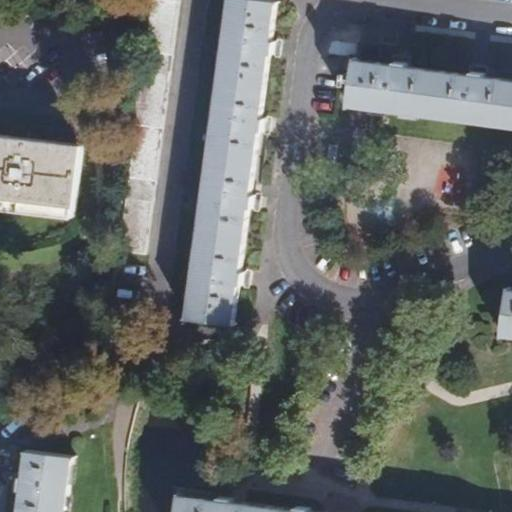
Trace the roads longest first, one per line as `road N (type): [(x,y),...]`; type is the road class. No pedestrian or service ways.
road 1 (residential): [(372,310),(339,308),(299,285),(280,246),(312,24),(357,0)]
road 2 (residential): [(372,310),(375,335),(318,456)]
road 3 (residential): [(511,255),(372,310)]
